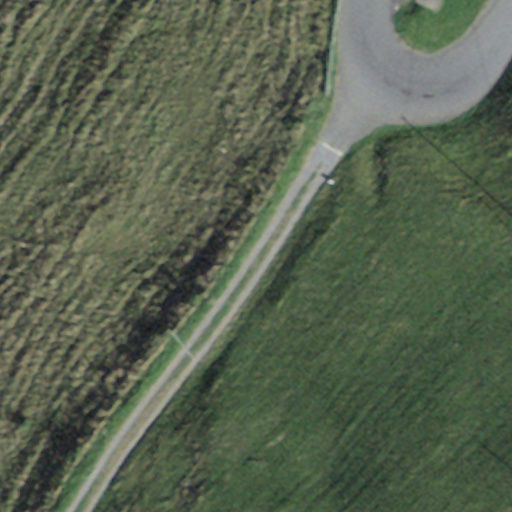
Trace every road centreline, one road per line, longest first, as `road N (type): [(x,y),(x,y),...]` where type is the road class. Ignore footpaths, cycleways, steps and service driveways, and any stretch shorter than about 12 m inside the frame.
road 1 (track): [(79,511),(386,72)]
road 2 (unclassified): [(367,0),(370,58),(386,72),(419,78),(478,60),(511,13)]
